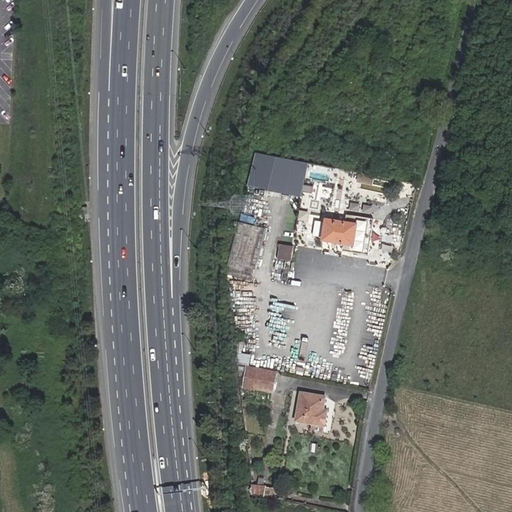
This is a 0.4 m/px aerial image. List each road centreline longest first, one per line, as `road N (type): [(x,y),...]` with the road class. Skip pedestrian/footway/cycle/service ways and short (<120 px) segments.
road 1 (trunk): [(179,511),(179,192),(202,93),(251,0)]
road 2 (unclassified): [(476,0),(393,332),(362,511)]
road 3 (trunk): [(178,511),(157,283),(161,0)]
road 4 (trunk): [(107,0),(109,187),(123,283)]
road 5 (trunk): [(128,0),(123,283)]
road 6 (trunk): [(123,283),(147,511)]
